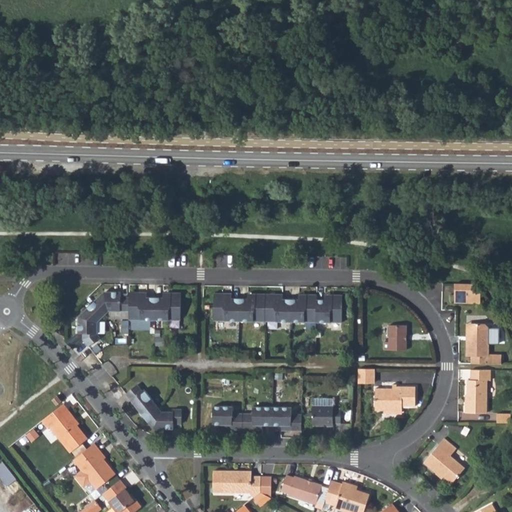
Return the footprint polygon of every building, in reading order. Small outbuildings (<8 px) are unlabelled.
[(479,286),(457,285),(457,297),(482,298),(483,290),(479,286)] [(111,310),(132,311),(132,290),(102,289),(91,300),(106,316),(111,310)] [(159,318),(160,296),(150,296),(141,296),(141,290),(132,290),(132,311),(131,318),(159,318)] [(166,297),(160,296),(159,318),(183,319),(184,291),(173,291),(173,297),(166,297)] [(216,320),(242,320),(242,297),(234,297),(225,296),(225,291),(216,291),(216,320)] [(267,321),(268,292),(257,292),(257,297),(248,297),(242,297),(242,320),(267,321)] [(270,321),(292,322),(292,298),(284,298),(276,298),(277,292),(268,292),(267,321),(270,321)] [(319,322),(319,299),(320,293),(308,293),(307,299),(299,298),(292,298),(292,322),(319,322)] [(324,299),(319,299),(319,322),(344,323),(345,293),(334,293),(334,300),(324,299)] [(482,298),(457,297),(456,305),(482,306),(482,298)] [(106,316),(91,300),(79,313),(78,330),(83,331),(83,339),(90,348),(105,335),(102,330),(102,320),(106,316)] [(383,349),(409,349),(409,323),(392,323),(391,339),(383,338),(383,349)] [(471,340),(468,340),(468,357),(473,357),(472,364),(503,365),(503,355),(490,355),(491,328),(488,324),(480,324),(480,326),(472,326),(471,340)] [(468,340),(471,340),(472,326),(480,326),(480,324),(468,324),(468,340)] [(360,383),(377,384),(377,369),(360,369),(360,383)] [(491,381),(492,371),(472,371),(472,380),(469,380),(469,398),(465,398),(465,412),(488,413),(489,381),(491,381)] [(146,417),(160,406),(147,389),(146,390),(139,382),(126,393),(146,417)] [(378,389),(377,410),(384,410),(404,411),(405,411),(405,408),(417,409),(418,390),(400,389),(400,386),(393,386),(393,389),(378,389)] [(62,401),(59,396),(52,401),(56,406),(62,401)] [(79,419),(66,402),(45,419),(51,428),(53,426),(73,451),(90,438),(77,421),(79,419)] [(327,404),(312,404),(312,426),(333,426),(333,424),(341,424),(341,408),(334,408),(334,404),(327,404)] [(244,429),(244,412),(234,412),(234,406),(214,405),(213,424),(226,424),(234,424),(234,429),(244,429)] [(164,410),(160,406),(146,417),(154,427),(175,428),(176,423),(184,424),(184,409),(176,408),(175,411),(164,410)] [(273,425),(273,407),(254,406),(254,413),(244,412),(244,429),(252,429),(252,425),(262,425),(273,425)] [(292,430),(302,431),(302,414),(292,414),(292,407),(273,407),(273,425),(283,425),(292,425),(292,430)] [(498,415),(498,424),(511,424),(511,416),(498,415)] [(456,450),(443,438),(422,462),(435,474),(438,471),(451,482),(464,467),(451,456),(456,450)] [(101,449),(96,442),(74,459),(97,488),(116,472),(99,450),(101,449)] [(4,459),(0,461),(0,475),(7,485),(17,478),(4,459)] [(253,472),(215,472),(214,494),(252,494),(255,498),(256,498),(261,494),(262,493),(262,477),(253,477),(253,472)] [(289,497),(317,505),(318,503),(323,486),(294,477),(293,479),(284,476),(280,492),(289,495),(289,497)] [(273,477),(262,477),(262,493),(273,499),(273,477)] [(127,486),(122,479),(104,493),(118,511),(130,511),(141,504),(136,497),(134,498),(125,488),(127,486)] [(335,505),(334,509),(344,511),(362,511),(369,492),(350,486),(351,483),(343,481),(343,484),(332,480),(330,488),(325,502),(335,505)] [(330,488),(323,486),(318,503),(324,505),(325,502),(330,488)] [(273,499),(262,493),(261,494),(268,502),(273,499)] [(268,502),(261,494),(256,498),(263,506),(268,502)] [(97,499),(78,511),(77,511),(98,511),(103,509),(97,499)] [(474,511),(473,511),(495,511),(495,510),(498,509),(493,501),(474,511)]
